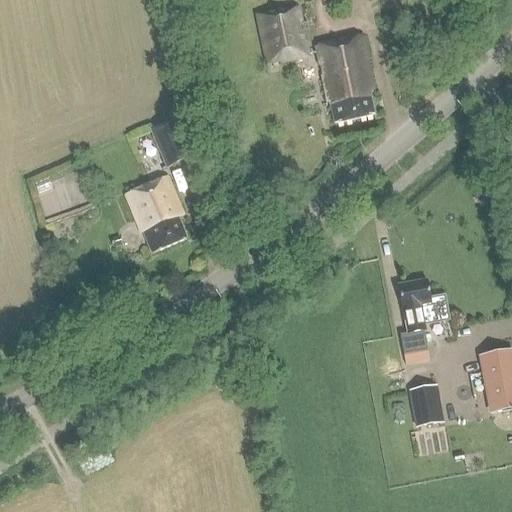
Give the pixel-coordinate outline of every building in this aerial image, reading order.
[(282,11),(282,9),(257,15),(268,64),(281,60),(282,63),(309,57),(298,8),(282,11)] [(374,93),(361,37),(311,48),(323,104),(329,103),(334,126),(373,117),(368,94),(374,93)] [(178,116),(149,129),(165,168),(195,155),(178,116)] [(182,215),(165,178),(124,195),(141,233),(143,232),(152,253),(187,238),(177,217),(182,215)] [(113,242),(116,250),(124,246),(121,239),(113,242)] [(427,281),(398,287),(402,310),(403,310),(407,335),(400,336),(404,356),(427,352),(422,320),(429,319),(429,323),(446,320),(445,314),(444,306),(443,300),(431,302),(427,281)] [(511,356),(511,352),(481,357),(491,414),(511,410),(511,356)] [(436,388),(410,393),(417,428),(443,424),(436,388)]
